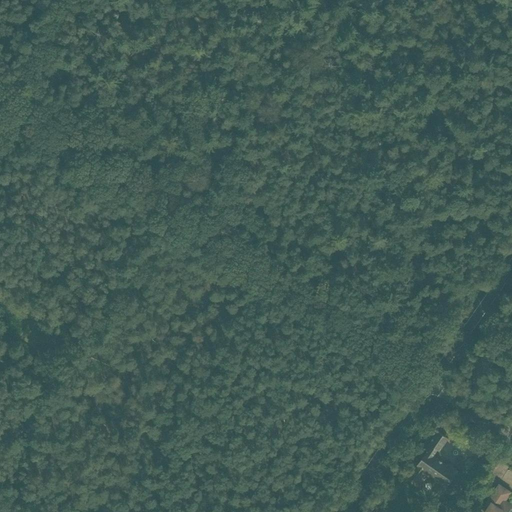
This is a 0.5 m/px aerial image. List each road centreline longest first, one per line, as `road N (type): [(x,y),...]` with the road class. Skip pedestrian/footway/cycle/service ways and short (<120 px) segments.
road 1 (residential): [(426,384),(339,511)]
road 2 (residential): [(511,261),(426,384)]
